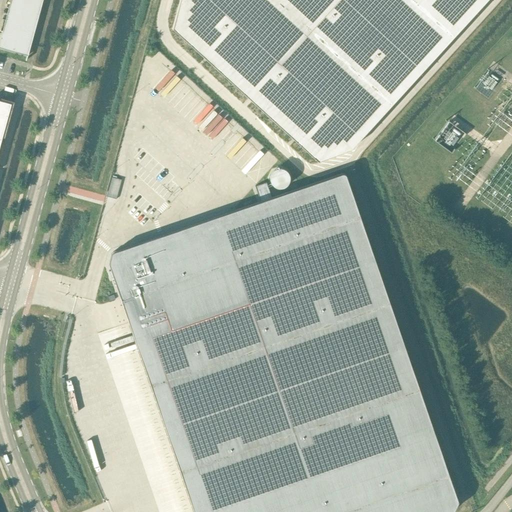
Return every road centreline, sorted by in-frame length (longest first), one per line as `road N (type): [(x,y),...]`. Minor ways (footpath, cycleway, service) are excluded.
road 1 (tertiary): [(57,96),(8,277)]
road 2 (tertiary): [(18,279),(67,99)]
road 3 (tertiary): [(40,511),(0,396)]
